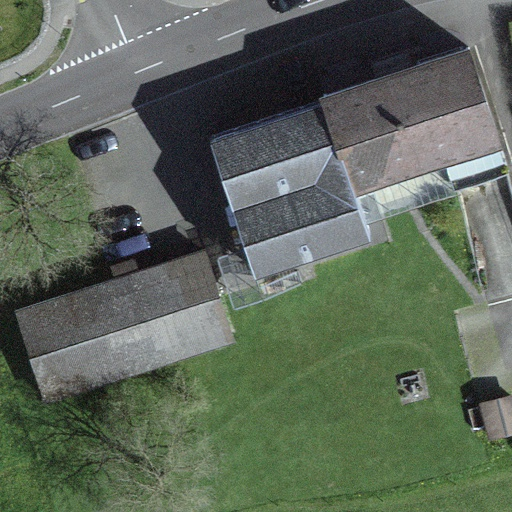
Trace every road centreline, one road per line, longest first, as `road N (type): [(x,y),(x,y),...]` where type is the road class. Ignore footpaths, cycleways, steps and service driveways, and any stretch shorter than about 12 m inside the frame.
road 1 (secondary): [(321,0),(133,70)]
road 2 (secondary): [(133,70),(0,125)]
